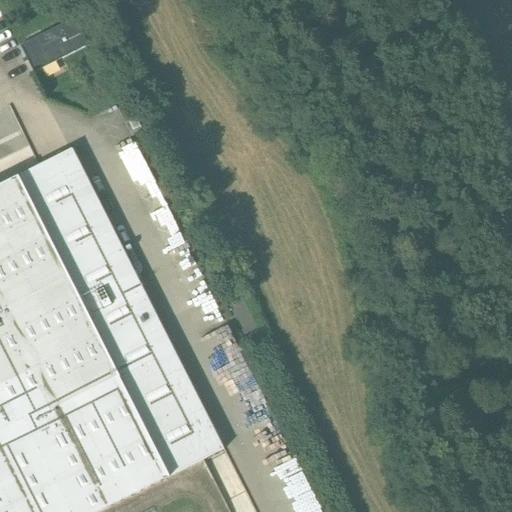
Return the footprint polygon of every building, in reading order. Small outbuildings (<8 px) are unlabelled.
[(75,21),(20,48),(33,74),(88,46),(75,21)] [(0,187),(0,511),(103,511),(224,452),(71,152),(0,187)] [(173,203),(155,211),(167,237),(185,228),(173,203)] [(291,439),(268,452),(274,462),(297,449),(291,439)] [(302,457),(275,472),(295,511),(318,511),(328,507),(302,457)]
